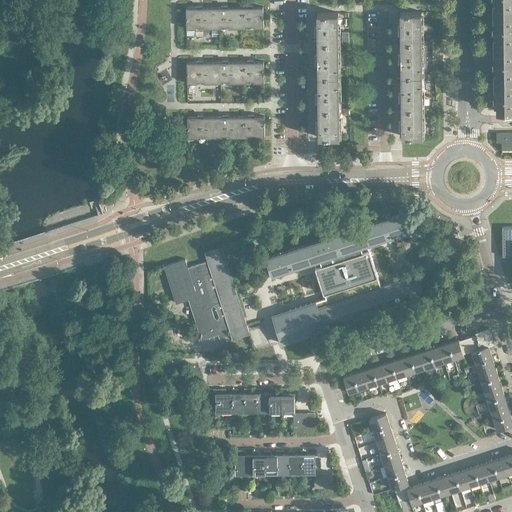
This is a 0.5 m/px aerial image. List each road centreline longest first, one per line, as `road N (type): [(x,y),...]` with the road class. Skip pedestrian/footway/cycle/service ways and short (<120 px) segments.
road 1 (tertiary): [(0,269),(291,181)]
road 2 (residential): [(511,438),(415,469),(388,402),(338,415)]
road 3 (unclassified): [(499,306),(330,360),(326,378)]
road 4 (unclassified): [(291,181),(290,0)]
road 5 (unclassified): [(386,179),(383,9)]
road 6 (residential): [(225,504),(337,504),(364,496)]
road 7 (residential): [(210,442),(344,435)]
